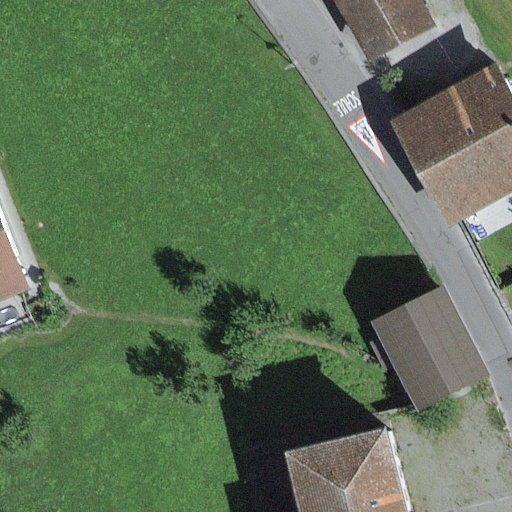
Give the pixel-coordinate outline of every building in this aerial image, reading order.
[(427,0),(360,0),(399,69),(450,40),(427,0)] [(511,77),(511,76),(423,119),(473,221),(511,202),(511,77)] [(0,186),(0,320),(47,301),(0,186)] [(450,280),(376,315),(419,403),(493,368),(450,280)] [(396,411),(295,436),(313,511),(440,511),(440,507),(421,511),(396,411)]
